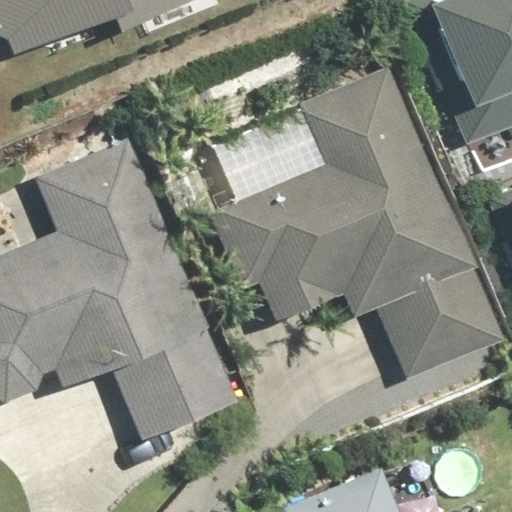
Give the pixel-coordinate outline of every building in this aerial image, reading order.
[(0,0),(0,57),(14,65),(204,0),(0,0)] [(511,0),(393,0),(451,128),(511,101),(511,97),(510,92),(511,91),(511,0)] [(475,344),(368,79),(288,111),(307,159),(197,203),(234,297),(254,289),(266,319),(323,296),(334,324),(368,310),(394,376),(475,344)] [(126,153),(18,194),(35,240),(0,253),(0,394),(12,382),(39,373),(47,393),(88,377),(115,446),(224,405),(126,153)] [(511,171),(470,190),(511,283),(511,171)] [(382,511),(367,472),(263,511),(382,511)]
